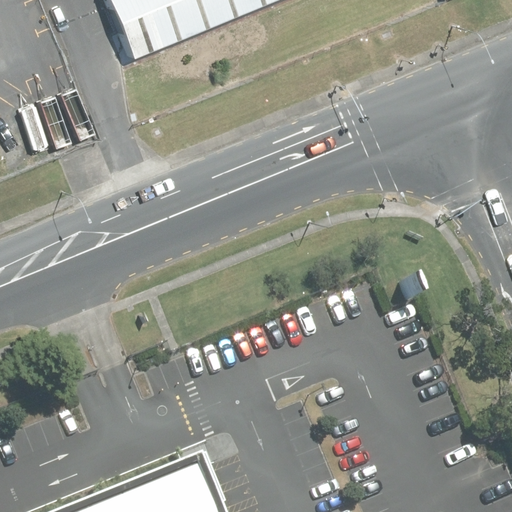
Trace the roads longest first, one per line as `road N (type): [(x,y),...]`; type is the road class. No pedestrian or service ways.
road 1 (secondary): [(464,92),(0,281)]
road 2 (secondary): [(511,221),(464,92)]
